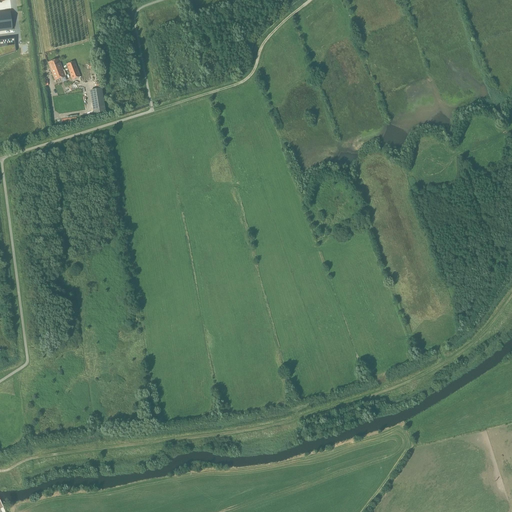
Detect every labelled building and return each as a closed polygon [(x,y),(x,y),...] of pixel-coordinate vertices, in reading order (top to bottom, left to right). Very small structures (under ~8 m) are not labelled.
[(79,0),(40,0),(48,49),(86,42),(79,0)] [(0,31),(8,30),(6,12),(0,12),(0,31)] [(0,53),(16,52),(14,39),(0,40),(0,53)] [(59,59),(49,63),(55,80),(65,77),(59,59)] [(73,80),(80,77),(75,62),(67,65),(73,80)] [(102,89),(90,91),(94,114),(106,112),(102,89)]
